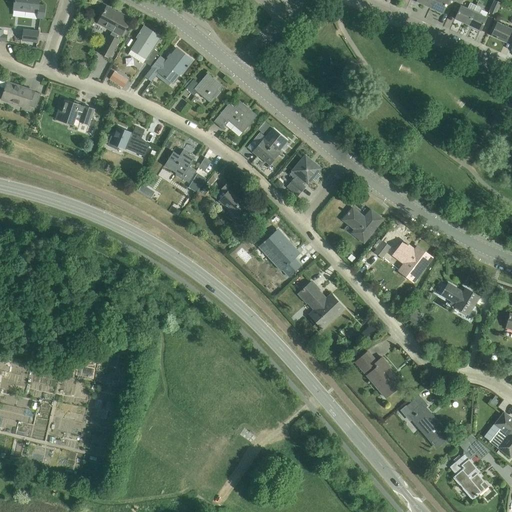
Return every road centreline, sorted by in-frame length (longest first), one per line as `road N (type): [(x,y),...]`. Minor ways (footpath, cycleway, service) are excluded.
road 1 (secondary): [(421,511),(280,348),(194,270),(83,210),(0,185)]
road 2 (track): [(0,477),(106,504),(174,496),(211,504),(256,443),(311,407)]
road 3 (track): [(0,340),(15,348),(42,345),(90,321),(142,309),(141,301),(96,279),(0,253)]
road 4 (residential): [(301,224),(209,140),(47,72)]
road 5 (residential): [(511,395),(427,364),(301,224)]
road 6 (tertiary): [(511,259),(435,224),(347,161)]
road 7 (residential): [(511,69),(356,0)]
road 8 (tertiary): [(347,161),(235,72)]
road 9 (residential): [(235,72),(186,28),(136,0)]
